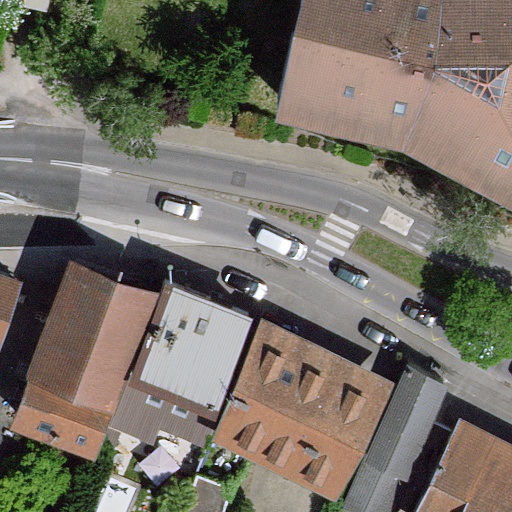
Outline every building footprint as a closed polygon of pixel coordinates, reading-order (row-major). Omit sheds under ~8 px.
[(0,4),(25,10),(27,0),(0,0),(0,1),(0,4)] [(511,0),(302,0),(280,95),(413,126),(511,183),(511,0)] [(343,478),(386,343),(58,237),(4,406),(95,436),(106,402),(343,478)] [(0,252),(0,303),(17,259),(0,252)] [(195,468),(189,511),(220,511),(226,473),(195,468)]
